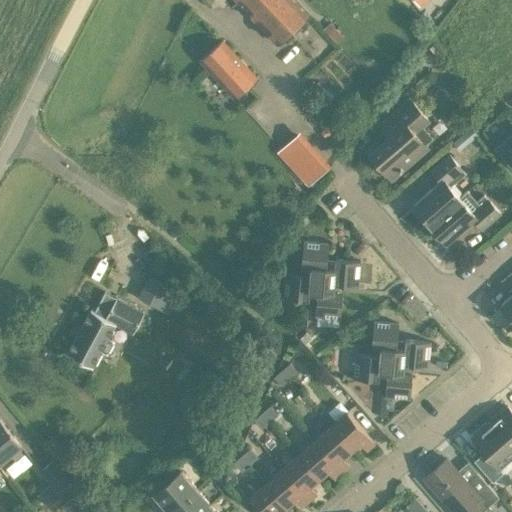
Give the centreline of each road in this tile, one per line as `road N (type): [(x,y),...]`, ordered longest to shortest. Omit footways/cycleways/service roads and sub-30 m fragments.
road 1 (residential): [(340,511),(511,361)]
road 2 (unclassified): [(0,179),(95,0)]
road 3 (residential): [(458,289),(352,165)]
